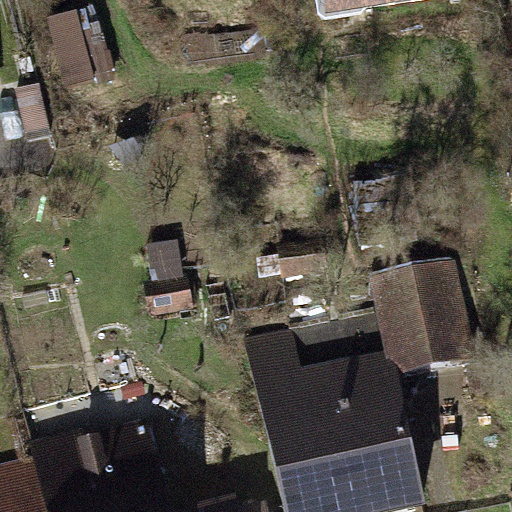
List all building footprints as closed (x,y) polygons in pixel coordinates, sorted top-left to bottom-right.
[(334,0),(337,21),(480,0),(334,0)] [(68,84),(115,76),(104,9),(57,16),(68,84)] [(0,97),(9,96),(0,58),(0,97)] [(459,263),(381,283),(405,378),(483,358),(459,263)] [(439,511),(395,346),(264,381),(299,511),(439,511)] [(180,511),(155,412),(40,441),(57,511),(275,511),(272,497),(210,511),(180,511)] [(56,511),(43,458),(0,468),(0,511),(56,511)]
